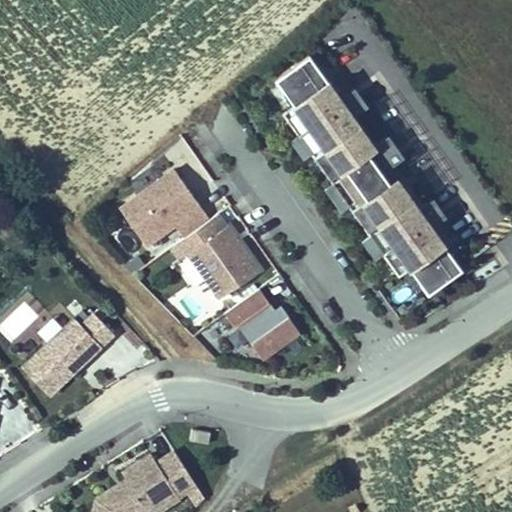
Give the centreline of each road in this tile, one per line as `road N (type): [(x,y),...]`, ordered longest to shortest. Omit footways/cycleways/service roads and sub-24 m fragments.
road 1 (residential): [(402,373),(336,411),(296,412),(206,390),(157,396),(0,494)]
road 2 (track): [(206,390),(0,165)]
road 3 (residential): [(402,373),(241,139)]
road 4 (residential): [(511,306),(402,373)]
